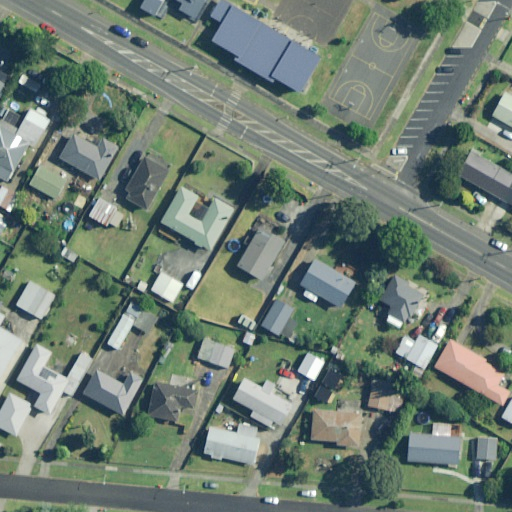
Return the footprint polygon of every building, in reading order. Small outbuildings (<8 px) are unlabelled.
[(143,0),(147,2),(139,17),(158,27),(167,11),(180,18),(179,21),(192,27),(206,0),(143,0)] [(254,10),(235,0),(223,0),(202,39),(230,54),(254,10)] [(43,85),(24,74),(19,82),(37,93),(43,85)] [(511,95),(505,92),(492,115),(511,125),(511,95)] [(28,146),(0,129),(0,186),(2,188),(28,146)] [(97,146),(72,132),(57,157),(99,181),(119,147),(102,137),(97,146)] [(511,180),(511,175),(471,152),(458,175),(501,199),(511,180)] [(168,171),(142,157),(121,195),(147,209),(168,171)] [(69,180),(42,165),(31,185),(58,200),(69,180)] [(511,180),(501,199),(511,205),(511,180)] [(271,189),(261,183),(254,196),(264,201),(271,189)] [(198,196),(180,186),(159,223),(210,251),(233,209),(214,198),(201,222),(188,215),(198,196)] [(119,208),(101,198),(90,216),(109,227),(119,208)] [(284,241),(260,227),(237,266),(262,280),(284,241)] [(80,254),(66,247),(62,255),(75,263),(80,254)] [(354,283),(313,260),(299,285),(340,308),(354,283)] [(205,269),(198,265),(190,280),(197,284),(205,269)] [(185,285),(163,272),(152,290),(174,303),(185,285)] [(425,294),(394,276),(380,301),(392,308),(388,315),(407,326),(425,294)] [(57,295),(32,281),(18,305),(43,320),(57,295)] [(296,308),(279,298),(263,326),(279,336),(296,308)] [(0,324),(4,317),(0,314),(0,379),(23,341),(0,327),(0,324)] [(136,320),(125,314),(109,344),(120,350),(136,320)] [(257,335),(247,332),(244,343),(254,346),(257,335)] [(439,345),(421,336),(417,343),(405,337),(397,353),(426,369),(439,345)] [(237,348),(206,338),(199,358),(230,369),(237,348)] [(504,372),(451,341),(435,369),(503,408),(511,393),(497,385),(504,372)] [(50,353),(35,344),(15,381),(40,394),(32,408),(49,418),(69,381),(43,366),(50,353)] [(326,362),(309,353),(299,372),(316,381),(326,362)] [(122,385),(96,370),(83,394),(122,415),(142,380),(129,373),(122,385)] [(292,405),(244,379),(232,402),(279,428),(292,405)] [(199,389),(155,381),(147,418),(177,424),(181,408),(194,411),(199,389)] [(406,393),(374,385),(368,406),(400,414),(406,393)] [(511,401),(503,417),(511,422),(511,401)] [(361,415),(313,411),(310,443),(358,447),(361,415)] [(260,439),(210,429),(205,456),(254,466),(260,439)] [(460,438),(408,433),(406,462),(458,466),(460,438)] [(499,438),(480,437),(478,459),(498,460),(499,438)]
